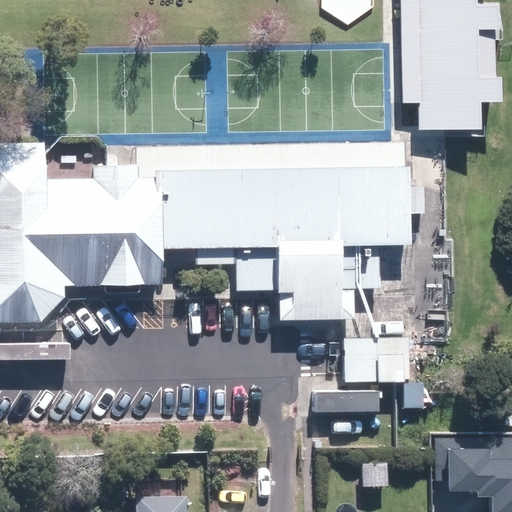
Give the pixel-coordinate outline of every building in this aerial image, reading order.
[(399,0),(401,105),(418,104),(418,130),(444,130),(483,130),(482,103),(504,103),(503,75),(498,75),(498,3),(478,3),(477,0),(399,0)] [(411,158),(0,166),(0,317),(41,317),(68,290),(68,283),(165,281),(164,244),(237,242),(238,287),(280,286),(281,315),(358,314),(357,284),(382,284),(381,239),(413,238),(411,158)] [(0,330),(0,349),(36,351),(37,332),(0,330)] [(410,335),(345,335),(345,382),(410,382),(410,335)] [(511,511),(511,442),(436,442),(436,481),(451,481),(451,490),(479,490),(479,496),(494,496),(494,511),(511,511)] [(390,458),(364,459),(366,484),(392,483),(390,458)] [(191,511),(191,491),(139,493),(139,511),(191,511)]
